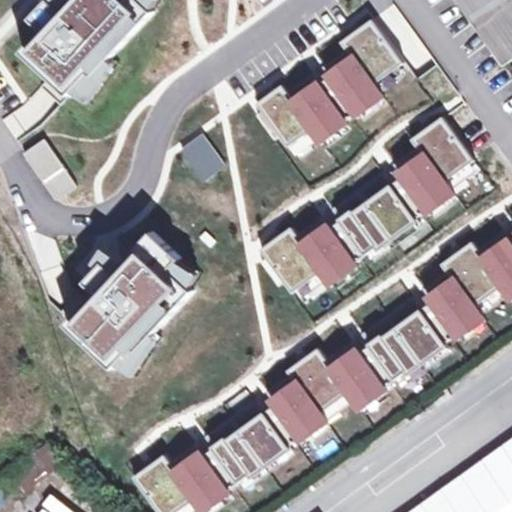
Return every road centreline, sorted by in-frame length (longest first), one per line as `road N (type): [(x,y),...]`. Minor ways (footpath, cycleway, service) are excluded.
road 1 (residential): [(266,41),(205,86),(134,170),(41,243),(0,164)]
road 2 (residential): [(408,0),(511,138)]
